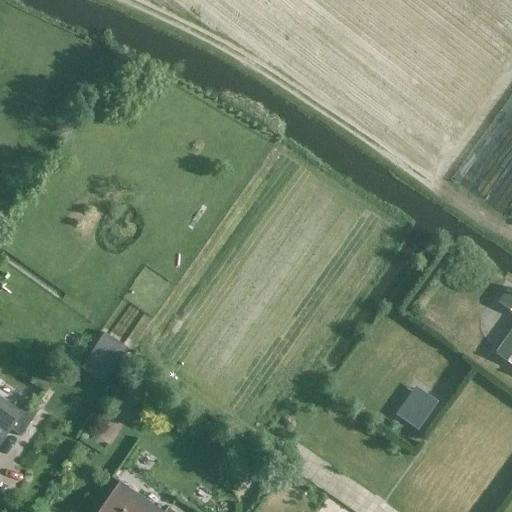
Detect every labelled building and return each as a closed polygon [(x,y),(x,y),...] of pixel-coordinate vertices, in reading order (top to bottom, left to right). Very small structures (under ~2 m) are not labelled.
[(511,289),(509,287),(498,301),(511,311),(511,329),(495,353),(511,365),(511,289)] [(494,511),(511,487),(511,396),(472,368),(407,323),(352,400),(415,445),(366,511),(494,511)] [(81,365),(106,381),(129,344),(103,329),(81,365)] [(21,407),(13,420),(0,411),(0,443),(10,430),(20,436),(35,415),(21,407)] [(173,511),(167,507),(163,511),(145,511),(113,490),(96,511),(173,511)]
